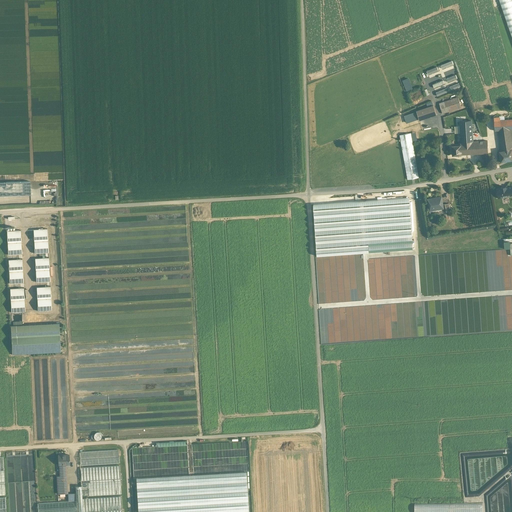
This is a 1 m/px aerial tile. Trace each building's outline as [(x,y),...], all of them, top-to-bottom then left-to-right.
[(511,0),(498,0),(511,39),(511,0)] [(433,88),(444,83),(443,79),(431,84),(433,88)] [(448,86),(450,91),(461,86),(457,79),(448,83),(450,86),(448,86)] [(436,96),(448,91),(446,87),(435,92),(436,96)] [(458,97),(439,103),(442,114),(461,107),(458,97)] [(433,105),(416,111),(419,120),(436,114),(433,105)] [(415,113),(405,117),(407,122),(417,119),(415,113)] [(511,119),(500,120),(495,120),(495,131),(511,129),(511,119)] [(472,121),(461,121),(461,137),(462,142),(473,141),(472,121)] [(511,129),(498,130),(501,151),(511,150),(511,152),(511,129)] [(411,133),(399,135),(406,179),(418,177),(411,133)] [(473,141),(462,142),(461,137),(459,138),(459,142),(459,145),(461,145),(461,154),(482,154),(488,153),(487,141),(473,141)] [(459,145),(452,145),(452,155),(461,154),(461,145),(459,145)] [(501,151),(500,152),(501,161),(511,159),(511,152),(511,150),(501,151)] [(0,195),(33,194),(33,181),(0,181),(0,195)] [(441,196),(427,199),(429,209),(433,208),(434,210),(443,208),(441,196)] [(47,229),(33,229),(35,253),(49,253),(47,229)] [(21,230),(7,231),(8,255),(22,254),(21,230)] [(49,257),(35,258),(36,282),(50,281),(49,257)] [(22,259),(9,260),(10,284),(24,283),(22,259)] [(50,286),(37,287),(38,311),(52,310),(50,286)] [(24,288),(10,288),(12,312),(25,312),(24,288)] [(59,323),(11,325),(12,355),(61,352),(59,323)] [(194,474),(247,471),(250,470),(248,442),(193,445),(194,474)] [(136,477),(190,474),(189,445),(186,445),(177,446),(167,446),(158,447),(132,448),(134,477),(136,477)] [(118,449),(79,451),(80,464),(119,462),(118,449)] [(69,454),(62,455),(62,454),(58,454),(58,464),(66,464),(69,464),(69,454)] [(119,464),(80,467),(80,480),(120,478),(119,464)] [(66,467),(58,467),(58,475),(59,475),(59,487),(67,487),(66,467)] [(138,499),(248,492),(247,471),(194,474),(190,474),(136,477),(138,499)] [(120,480),(87,482),(88,495),(121,493),(120,480)] [(67,501),(76,500),(75,492),(67,493),(67,501)] [(121,496),(81,498),(82,511),(122,509),(121,496)] [(76,511),(76,501),(37,503),(37,511),(76,511)] [(414,503),(414,511),(481,511),(482,502),(414,503)]
